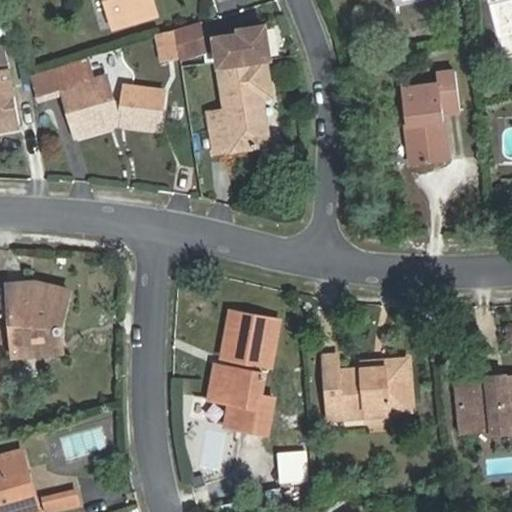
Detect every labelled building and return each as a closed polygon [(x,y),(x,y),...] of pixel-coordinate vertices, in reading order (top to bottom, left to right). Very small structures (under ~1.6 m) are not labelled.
[(144,0),(105,0),(113,26),(148,15),(144,0)] [(155,13),(151,0),(144,0),(148,15),(155,13)] [(175,33),(179,59),(204,52),(200,22),(175,30),(175,33)] [(215,36),(218,64),(223,111),(209,114),(213,151),(268,144),(261,96),(270,95),(264,57),(268,58),(265,26),(239,29),(240,33),(215,36)] [(179,59),(175,33),(159,35),(163,62),(179,60),(179,59)] [(6,49),(10,70),(11,72),(24,69),(19,46),(6,49)] [(11,72),(10,70),(0,70),(0,130),(18,128),(11,72)] [(407,165),(446,161),(443,112),(458,110),(455,71),(435,74),(436,85),(400,88),(407,165)] [(128,119),(127,126),(157,129),(163,89),(124,85),(123,101),(112,100),(105,75),(62,88),(76,138),(112,127),(111,119),(128,119)] [(120,125),(127,126),(128,119),(111,119),(112,127),(120,125)] [(43,155),(62,153),(60,135),(41,137),(43,155)] [(34,284),(12,284),(10,351),(54,349),(57,327),(62,325),(63,324),(64,322),(64,321),(63,319),(61,314),(66,290),(34,284)] [(225,426),(266,433),(273,398),(259,395),(263,375),(249,373),(253,360),(269,363),(277,321),(229,311),(220,354),(228,356),(225,368),(213,365),(208,396),(229,400),(225,426)] [(355,403),(355,414),(356,417),(386,415),(386,411),(410,409),(405,357),(386,359),(386,367),(358,369),(339,370),(338,356),(320,358),(324,415),(336,415),(336,404),(355,403)] [(358,361),(358,369),(386,367),(386,359),(358,361)] [(511,374),(472,378),(472,385),(511,381),(511,374)] [(511,381),(472,385),(472,378),(455,380),(459,430),(511,425),(511,381)] [(336,415),(355,414),(355,403),(336,404),(336,415)] [(9,473),(25,468),(19,449),(0,455),(0,511),(37,511),(32,493),(16,498),(9,473)] [(305,452),(278,454),(280,483),(307,481),(305,452)] [(32,493),(25,468),(9,473),(16,498),(32,493)] [(52,492),(56,508),(77,502),(73,487),(52,492)] [(47,510),(56,508),(52,492),(42,495),(47,510)]
